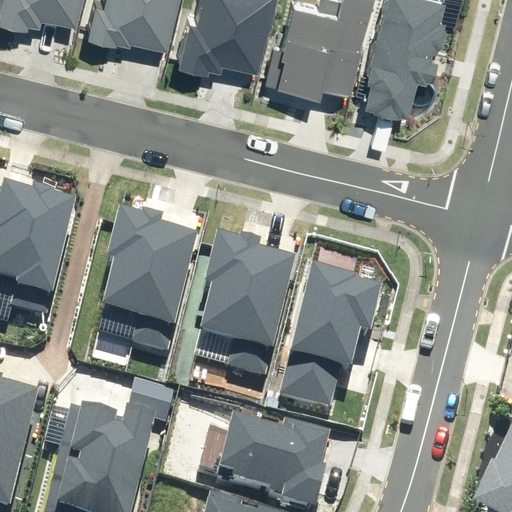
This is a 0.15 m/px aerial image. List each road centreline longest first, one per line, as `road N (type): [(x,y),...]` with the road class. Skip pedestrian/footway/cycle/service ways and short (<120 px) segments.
road 1 (residential): [(486,214),(0,92)]
road 2 (residential): [(401,511),(431,432),(486,214)]
